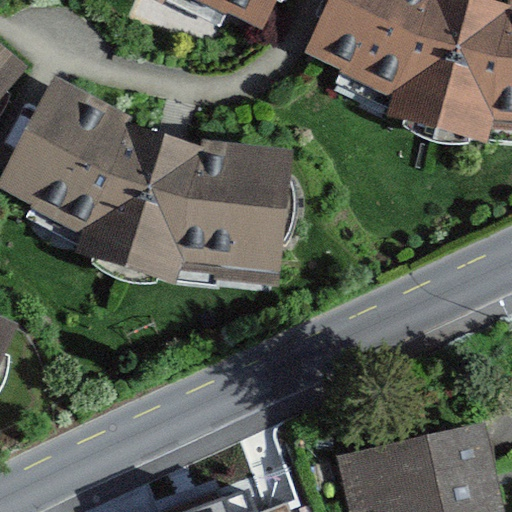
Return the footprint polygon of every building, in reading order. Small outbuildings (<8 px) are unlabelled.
[(194,0),(268,31),(280,0),(194,0)] [(453,0),(342,0),(317,53),(442,111),(511,117),(511,13),(477,12),(453,0)] [(0,97),(22,73),(0,55),(0,97)] [(171,143),(65,92),(5,184),(124,252),(277,279),(292,165),(171,143)] [(0,363),(15,334),(0,327),(0,363)] [(511,511),(511,510),(501,439),(394,455),(402,511),(511,511)]
